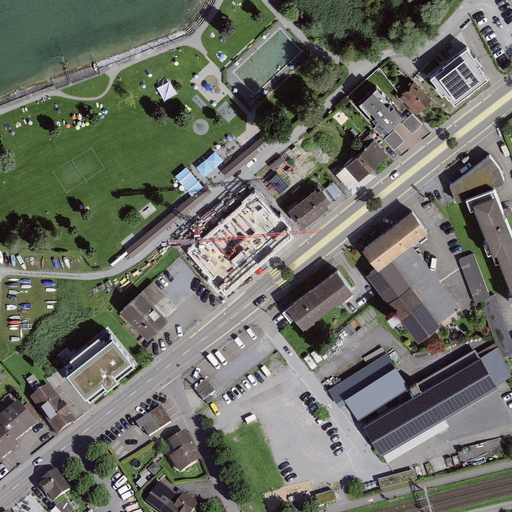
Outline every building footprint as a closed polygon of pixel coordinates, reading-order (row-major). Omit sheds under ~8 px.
[(465,67),(454,52),(401,97),(418,116),(465,67)] [(378,86),(359,103),(384,132),(403,115),(378,86)] [(274,129),(224,168),(230,175),(280,137),(274,129)] [(375,144),(338,174),(350,188),(387,158),(375,144)] [(205,174),(226,158),(218,148),(197,165),(205,174)] [(508,176),(503,162),(494,150),(454,181),(460,197),(507,179),(508,176)] [(189,164),(177,173),(193,194),(205,185),(189,164)] [(316,190),(290,210),(303,226),(329,206),(316,190)] [(511,221),(500,193),(479,202),(511,289),(511,291),(508,293),(511,301),(511,221)] [(416,210),(365,247),(379,264),(381,267),(392,259),(413,244),(431,231),(416,210)] [(289,216),(255,253),(265,262),(302,229),(289,216)] [(222,238),(203,254),(219,271),(237,255),(222,238)] [(413,244),(392,259),(441,321),(460,306),(413,244)] [(475,253),(460,258),(476,301),(481,299),(491,296),(475,253)] [(379,264),(367,274),(421,339),(441,321),(392,259),(381,267),(379,264)] [(341,268),(292,305),(307,326),(357,290),(341,268)] [(166,319),(142,292),(123,310),(146,336),(166,319)] [(511,340),(496,294),(481,299),(501,356),(511,352),(511,340)] [(111,331),(65,366),(89,398),(137,364),(111,331)] [(369,362),(386,351),(382,345),(365,357),(369,362)] [(349,400),(360,419),(410,387),(387,351),(327,390),(339,405),(349,400)] [(481,354),(364,423),(381,452),(381,453),(382,452),(387,460),(449,423),(444,415),(498,384),(481,354)] [(214,391),(206,381),(195,390),(203,400),(214,391)] [(51,388),(32,400),(56,434),(74,421),(51,388)] [(304,403),(291,408),(299,425),(311,420),(304,403)] [(20,407),(0,422),(0,465),(41,435),(20,407)] [(165,413),(161,407),(136,423),(140,429),(143,427),(149,436),(171,422),(165,413)] [(188,433),(171,443),(178,455),(172,460),(182,475),(202,463),(204,462),(188,433)] [(415,471),(378,480),(381,489),(417,480),(415,471)] [(56,472),(39,484),(52,502),(69,490),(56,472)] [(167,479),(147,505),(157,511),(195,511),(201,503),(167,479)] [(33,493),(11,510),(12,511),(37,511),(44,508),(33,493)] [(51,511),(72,511),(76,510),(66,499),(51,511)]
